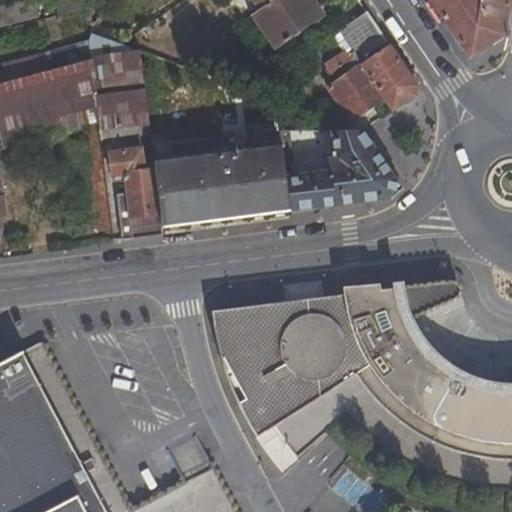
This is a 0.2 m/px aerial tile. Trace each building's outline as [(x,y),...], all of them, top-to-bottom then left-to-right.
[(0,27),(38,17),(33,0),(23,0),(0,6),(0,27)] [(244,0),(253,12),(256,10),(262,5),(257,0),(244,0)] [(313,4),(317,0),(269,0),(262,5),(256,10),(271,30),(265,34),(276,48),(321,16),(313,4)] [(428,0),(469,58),(505,34),(509,0),(428,0)] [(363,7),(335,27),(338,32),(367,13),(363,7)] [(256,10),(253,12),(247,16),(261,36),(265,34),(271,30),(256,10)] [(396,120),(427,101),(367,13),(338,32),(347,47),(323,64),(333,81),(324,87),(350,122),(382,100),(388,108),(396,120)] [(99,131),(149,125),(140,51),(123,44),(89,33),(84,41),(75,63),(5,82),(0,83),(0,137),(3,149),(98,124),(99,131)] [(84,41),(1,64),(5,82),(75,63),(84,41)] [(386,201),(399,189),(361,130),(331,131),(333,149),(332,159),(329,171),(286,176),(290,213),(346,206),(386,201)] [(290,213),(286,176),(280,140),(252,144),(253,150),(235,153),(235,145),(215,148),(216,154),(154,161),(163,229),(290,213)] [(163,238),(163,229),(154,161),(145,163),(143,146),(107,151),(111,177),(123,176),(124,192),(115,193),(119,230),(122,244),(163,238)] [(354,295),(211,312),(221,359),(224,359),(246,398),(237,403),(256,437),(274,428),(298,459),(330,433),(347,452),(363,465),(391,483),(418,497),(445,507),(470,511),(511,511),(511,394),(505,395),(488,392),(475,389),(456,381),(427,362),(408,344),(400,333),(396,325),(453,301),(456,299),(458,295),(459,290),(457,287),(454,284),(450,283),(354,295)] [(129,511),(77,411),(41,344),(22,354),(0,365),(0,511),(236,511),(219,479),(213,468),(130,511),(129,511)] [(221,359),(225,376),(237,403),(246,398),(224,359),(221,359)]
